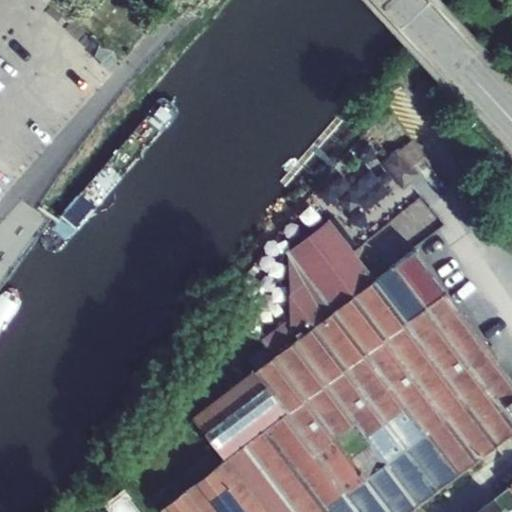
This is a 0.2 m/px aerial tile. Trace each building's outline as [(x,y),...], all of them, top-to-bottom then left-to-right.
[(94,53),(110,68),(118,59),(112,49),(102,45),(94,53)] [(395,151),(382,162),(403,189),(419,177),(399,150),(397,152),(395,151)] [(152,511),(137,492),(110,511),(409,511),(511,435),(511,412),(506,405),(511,400),(511,377),(414,248),(444,225),(422,195),(354,251),(326,219),(282,248),(289,338),(266,356),(257,345),(246,354),(254,365),(190,417),(223,458),(161,508),(163,511),(152,511)] [(511,484),(502,492),(511,505),(511,484)] [(503,511),(493,499),(476,511),(503,511)]
